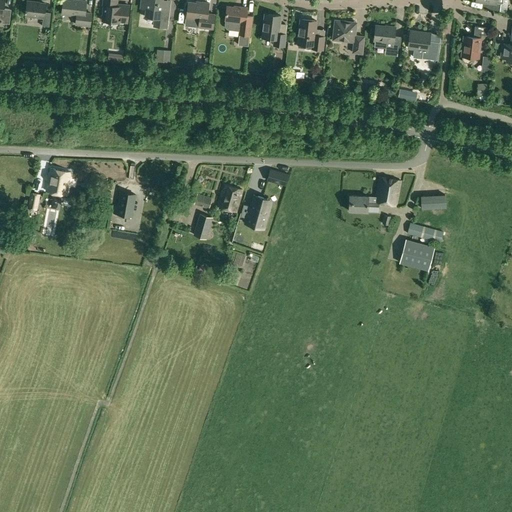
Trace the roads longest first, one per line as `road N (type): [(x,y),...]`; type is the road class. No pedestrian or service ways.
road 1 (residential): [(428,133),(419,159),(396,167),(0,150)]
road 2 (secondary): [(428,133),(241,102),(0,85)]
road 3 (track): [(60,511),(156,266),(146,262),(179,158)]
road 4 (residential): [(274,0),(403,0)]
